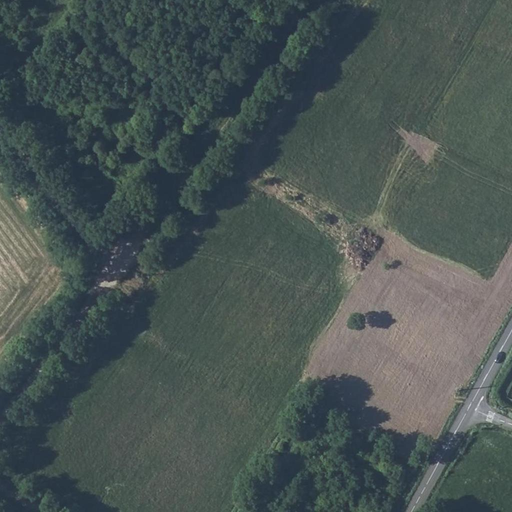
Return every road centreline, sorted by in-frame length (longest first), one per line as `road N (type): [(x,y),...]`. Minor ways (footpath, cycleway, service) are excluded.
road 1 (track): [(119,265),(307,0)]
road 2 (track): [(119,265),(0,420)]
